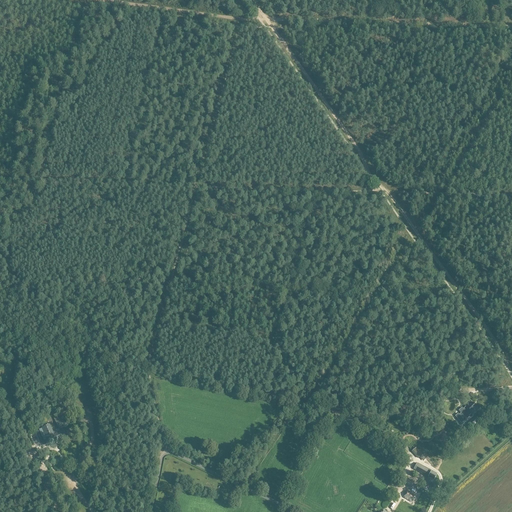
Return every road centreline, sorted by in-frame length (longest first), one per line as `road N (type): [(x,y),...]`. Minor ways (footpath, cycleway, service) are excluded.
road 1 (track): [(267,19),(511,26)]
road 2 (track): [(387,191),(267,19)]
road 3 (unclassified): [(296,511),(169,452),(160,458),(150,511)]
road 4 (track): [(0,180),(196,186)]
road 5 (track): [(196,186),(380,191)]
road 6 (track): [(164,453),(146,371),(172,277)]
road 7 (track): [(240,19),(196,186)]
road 8 (track): [(97,0),(267,19)]
road 9 (track): [(511,81),(441,193)]
road 10 (track): [(387,191),(511,195)]
